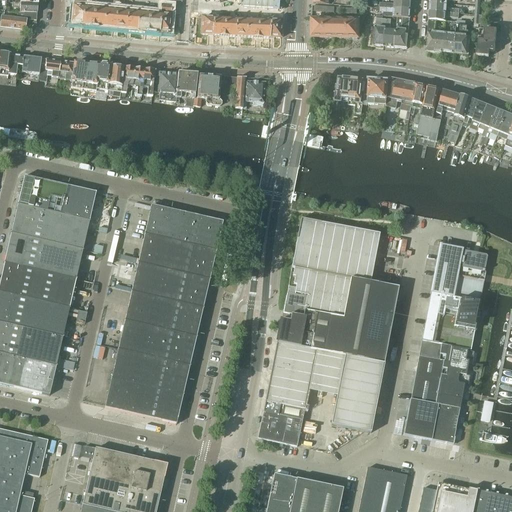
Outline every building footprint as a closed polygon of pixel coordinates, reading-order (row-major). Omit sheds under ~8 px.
[(85,1),(75,0),(74,7),(73,24),(82,25),(82,26),(159,33),(160,32),(169,33),(171,16),(171,7),(162,6),(161,14),(160,14),(84,7),(85,1)] [(410,11),(411,2),(394,1),(394,5),(380,4),(379,8),(410,11)] [(37,15),(38,5),(12,4),(12,8),(19,9),(19,13),(37,15)] [(447,5),(430,4),(429,12),(459,15),(459,14),(459,10),(447,9),(447,5)] [(410,19),(410,11),(379,8),(377,8),(377,12),(393,14),(393,18),(398,18),(410,19)] [(459,15),(429,12),(429,21),(436,22),(436,21),(446,22),(446,18),(459,19),(459,15)] [(37,15),(19,13),(17,13),(17,19),(27,21),(37,22),(37,15)] [(383,47),(386,17),(377,16),(376,28),(375,28),(373,46),(383,47)] [(4,17),(1,17),(0,27),(25,30),(27,21),(17,19),(4,17)] [(395,48),(397,29),(390,29),(391,21),(389,21),(389,17),(386,17),(383,47),(395,48)] [(213,37),(214,19),(202,18),(201,35),(208,36),(208,37),(213,37)] [(407,49),(409,23),(410,19),(398,18),(397,29),(395,48),(407,49)] [(225,19),(214,19),(213,37),(224,37),(225,19)] [(225,19),(224,37),(235,38),(236,20),(225,19)] [(236,20),(235,38),(247,38),(248,20),(236,20)] [(248,20),(247,38),(258,39),(259,21),(248,20)] [(323,38),(323,20),(312,20),(311,38),(323,38)] [(335,20),(323,20),(323,38),(335,38),(335,20)] [(347,21),(335,20),(335,38),(347,39),(347,21)] [(259,21),(258,39),(269,39),(270,22),(259,21)] [(359,21),(347,21),(347,39),(358,39),(359,21)] [(443,53),(445,34),(435,33),(436,22),(429,21),(426,51),(443,53)] [(282,22),(270,22),(269,39),(274,40),(274,39),(281,39),(282,22)] [(451,35),(445,34),(443,53),(454,54),(456,26),(457,26),(457,23),(452,22),(451,35)] [(468,27),(457,26),(456,26),(454,54),(468,56),(470,37),(467,36),(468,27)] [(497,27),(488,26),(484,26),(484,30),(479,30),(477,57),(489,58),(489,52),(493,53),(493,52),(494,52),(495,52),(495,51),(495,50),(497,27)] [(0,76),(7,77),(10,56),(0,54),(0,76)] [(8,73),(8,76),(12,76),(13,67),(17,68),(17,66),(22,67),(23,57),(10,56),(8,73)] [(39,75),(41,60),(28,59),(28,58),(23,57),(22,67),(17,66),(17,68),(16,73),(22,73),(33,75),(39,75)] [(41,60),(39,75),(38,81),(46,83),(47,79),(48,79),(49,71),(52,72),(51,78),(58,79),(60,62),(41,60)] [(60,62),(58,79),(58,80),(71,81),(71,83),(72,83),(74,64),(60,62)] [(108,86),(110,68),(98,66),(74,64),(72,83),(71,89),(97,92),(97,90),(107,91),(108,86)] [(110,68),(108,86),(116,87),(116,88),(121,89),(124,69),(110,68)] [(124,69),(121,89),(121,94),(126,94),(126,87),(132,88),(134,70),(124,69)] [(134,70),(132,88),(132,89),(137,90),(136,97),(141,97),(142,89),(144,71),(134,70)] [(154,72),(144,71),(142,89),(147,90),(146,97),(149,97),(152,97),(152,98),(153,93),(154,72)] [(154,72),(153,93),(159,94),(159,102),(175,104),(176,99),(178,74),(154,72)] [(178,74),(176,99),(179,99),(185,100),(187,75),(178,74)] [(197,76),(187,75),(185,100),(193,100),(195,100),(195,96),(197,76)] [(195,100),(193,100),(193,108),(200,109),(201,101),(205,101),(205,104),(207,107),(219,108),(221,106),(222,103),(218,100),(220,79),(199,77),(197,96),(195,96),(195,100)] [(349,104),(351,78),(345,78),(344,79),(339,79),(337,94),(336,94),(333,110),(338,111),(339,103),(349,104)] [(351,78),(349,104),(349,106),(355,107),(355,115),(361,115),(362,106),(365,87),(365,83),(363,82),(363,81),(358,81),(357,79),(351,78)] [(245,83),(246,83),(246,79),(236,79),(235,110),(242,110),(243,99),(245,99),(245,83)] [(365,87),(362,106),(367,106),(367,104),(386,106),(387,99),(388,82),(376,81),(376,80),(375,79),(371,79),(370,80),(370,81),(369,81),(368,81),(366,81),(365,83),(365,87)] [(387,99),(386,106),(386,107),(396,109),(397,103),(402,104),(406,84),(389,80),(388,82),(387,99)] [(243,99),(242,110),(246,110),(246,103),(253,103),(253,107),(263,107),(263,104),(264,98),(268,99),(268,86),(267,88),(264,88),(265,85),(265,84),(246,83),(245,83),(245,99),(243,99)] [(400,114),(404,115),(404,118),(406,118),(405,124),(408,124),(410,115),(411,115),(412,110),(411,110),(416,86),(406,84),(402,104),(400,114)] [(422,111),(427,88),(416,86),(411,110),(412,110),(411,115),(414,116),(416,110),(422,111)] [(427,88),(422,111),(417,136),(430,138),(433,120),(439,91),(427,88)] [(454,119),(461,97),(444,92),(442,99),(437,114),(436,121),(441,122),(442,116),(441,116),(443,111),(448,113),(447,116),(454,119)] [(464,122),(470,100),(461,97),(454,119),(449,137),(447,142),(456,145),(459,136),(462,128),(464,123),(464,122)] [(193,108),(193,100),(185,100),(185,107),(193,108)] [(479,104),(470,100),(464,122),(464,123),(467,125),(470,119),(473,120),(479,104)] [(479,129),(487,107),(479,104),(473,120),(477,122),(470,141),(474,143),(479,129)] [(483,145),(497,111),(487,107),(479,129),(484,131),(478,146),(482,147),(483,145)] [(497,111),(483,145),(486,147),(492,135),(497,137),(506,115),(497,111)] [(511,117),(506,115),(497,137),(507,141),(511,129),(511,117)] [(433,120),(430,138),(429,141),(437,142),(440,127),(441,122),(436,121),(433,120)] [(319,149),(321,138),(313,136),(311,148),(319,149)] [(10,234),(10,235),(82,252),(96,194),(92,192),(24,177),(18,205),(17,205),(17,206),(11,234),(10,234)] [(144,235),(217,252),(217,251),(216,251),(223,223),(151,206),(144,235)] [(370,284),(380,235),(339,227),(301,220),(292,269),(311,272),(351,280),(370,284)] [(82,252),(10,235),(11,235),(4,263),(4,264),(76,280),(82,252)] [(217,252),(144,235),(104,409),(176,425),(183,397),(183,396),(189,368),(190,368),(190,367),(189,367),(196,339),(197,338),(196,338),(203,310),(203,309),(209,281),(210,281),(210,280),(209,280),(216,252),(217,252)] [(485,256),(470,253),(462,252),(462,251),(440,246),(431,294),(459,300),(479,304),(484,282),(482,281),(487,258),(485,256)] [(0,354),(56,367),(57,360),(76,280),(4,264),(3,264),(4,264),(0,282),(0,354)] [(343,319),(351,280),(311,272),(292,269),(287,295),(307,298),(304,312),(330,317),(343,319)] [(399,289),(370,284),(351,280),(343,319),(330,317),(323,353),(384,365),(389,339),(399,289)] [(470,351),(479,307),(459,303),(459,300),(431,294),(430,294),(421,342),(451,348),(470,351)] [(307,298),(287,295),(283,314),(303,318),(304,312),(307,298)] [(84,325),(86,314),(79,312),(76,323),(84,325)] [(283,314),(277,344),(323,353),(330,317),(304,312),(303,318),(283,314)] [(451,348),(421,342),(403,436),(453,446),(470,352),(451,349),(451,348)] [(323,353),(277,344),(264,408),(303,416),(309,391),(337,397),(331,426),(370,434),(384,365),(323,353)] [(56,367),(0,354),(0,385),(49,396),(56,367)] [(57,360),(56,367),(73,371),(75,364),(57,360)] [(297,448),(303,416),(264,408),(257,440),(275,443),(279,444),(297,448)] [(39,478),(43,459),(47,441),(0,430),(0,511),(31,511),(34,500),(20,497),(25,475),(39,478)] [(82,506),(106,511),(156,511),(167,466),(85,447),(82,458),(93,461),(82,506)] [(358,511),(399,511),(406,478),(367,469),(358,511)] [(337,511),(342,490),(274,476),(266,511),(337,511)] [(472,511),(477,492),(443,485),(437,490),(436,492),(434,500),(433,507),(431,511),(472,511)] [(423,489),(421,497),(434,500),(436,492),(423,489)] [(511,511),(511,499),(497,496),(477,492),(472,511),(511,511)] [(433,507),(434,500),(421,497),(420,505),(433,507)]
